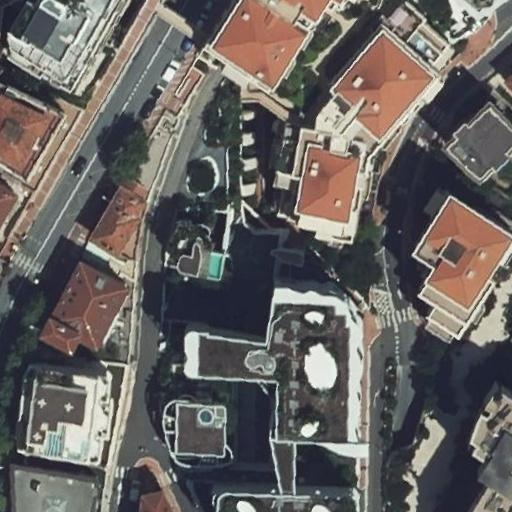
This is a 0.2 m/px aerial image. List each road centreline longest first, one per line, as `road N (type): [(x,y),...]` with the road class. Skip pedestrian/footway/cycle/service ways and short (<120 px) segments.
road 1 (secondary): [(0,343),(99,145),(192,0)]
road 2 (residential): [(511,40),(441,114),(406,177),(393,239),(412,344)]
road 3 (primary): [(511,280),(424,459),(417,511)]
road 4 (primary): [(442,511),(449,470),(511,315)]
road 5 (residential): [(375,511),(375,353),(394,337),(412,344)]
road 6 (residential): [(412,344),(417,368),(403,420),(404,511)]
road 7 (residential): [(120,511),(126,462),(144,437),(163,454),(191,511)]
